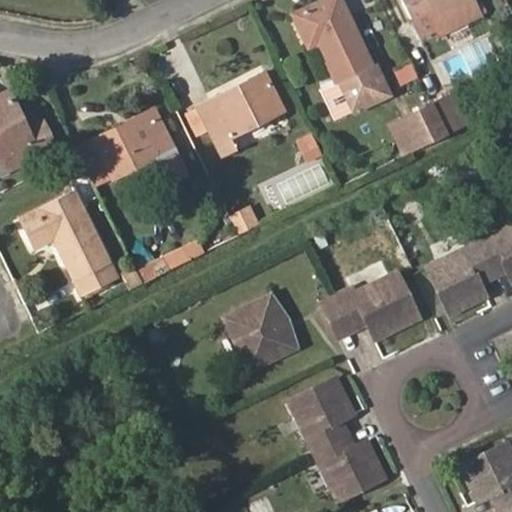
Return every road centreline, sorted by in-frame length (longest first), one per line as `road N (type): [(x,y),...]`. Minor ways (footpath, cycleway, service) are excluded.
road 1 (residential): [(196,0),(89,47),(0,34)]
road 2 (residential): [(457,342),(378,380),(409,447)]
